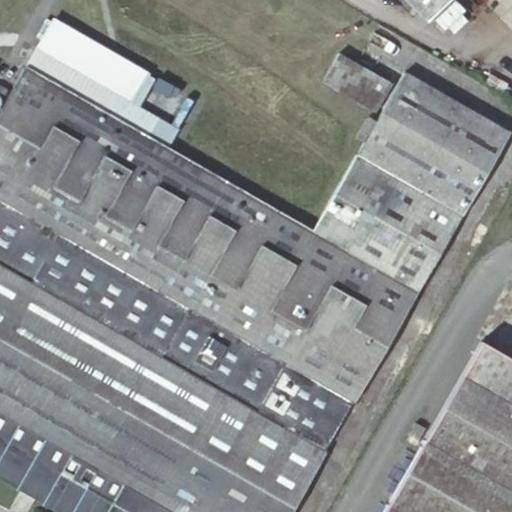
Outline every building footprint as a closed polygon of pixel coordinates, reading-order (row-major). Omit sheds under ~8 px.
[(404,0),(424,22),(446,0),(404,0)] [(120,55),(51,16),(33,46),(102,86),(120,55)] [(33,46),(23,64),(119,118),(129,101),(102,86),(33,46)] [(322,80),(374,110),(390,81),(338,51),(322,80)] [(107,474),(174,511),(290,511),(507,132),(402,71),(374,122),(365,117),(356,135),(363,140),(312,229),(119,118),(23,64),(0,104),(0,477),(59,511),(85,511),(95,497),(107,474)] [(506,314),(494,308),(478,337),(490,343),(506,314)] [(511,511),(511,359),(508,358),(477,340),(379,511),(511,511)] [(401,440),(411,446),(422,427),(412,421),(401,440)] [(121,511),(174,511),(107,474),(95,497),(121,511)]
